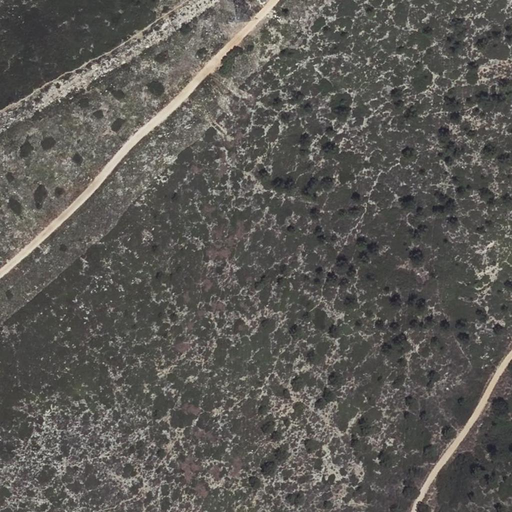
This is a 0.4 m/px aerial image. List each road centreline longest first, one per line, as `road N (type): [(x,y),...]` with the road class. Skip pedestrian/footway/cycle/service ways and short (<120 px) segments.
road 1 (track): [(273,0),(86,195),(0,272)]
road 2 (track): [(511,353),(411,511)]
